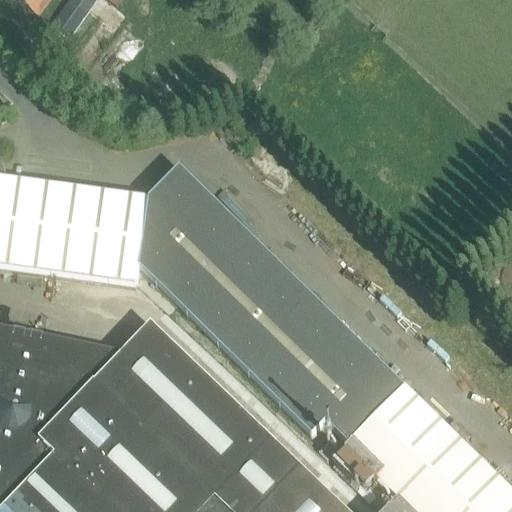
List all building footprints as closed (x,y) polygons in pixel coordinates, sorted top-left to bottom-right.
[(54,0),(19,0),(17,4),(40,20),(54,0)] [(118,10),(105,0),(69,0),(40,40),(58,53),(82,19),(113,41),(128,20),(118,10)] [(105,0),(118,10),(125,0),(105,0)] [(0,119),(9,118),(7,108),(0,109),(0,119)] [(511,511),(511,497),(179,172),(149,204),(4,184),(1,172),(3,171),(0,157),(0,270),(137,289),(139,276),(310,444),(325,428),(349,451),(344,456),(347,458),(386,496),(373,509),(375,511),(511,511)] [(341,511),(151,329),(124,357),(0,330),(0,508),(3,511),(341,511)]
